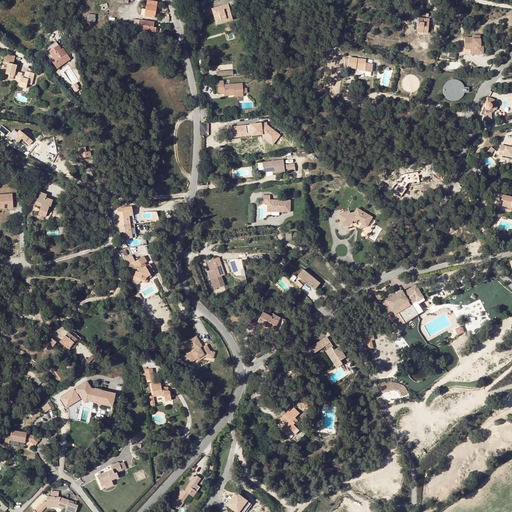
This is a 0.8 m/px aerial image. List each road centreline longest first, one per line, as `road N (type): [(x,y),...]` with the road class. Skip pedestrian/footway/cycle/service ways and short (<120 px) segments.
road 1 (track): [(511,367),(472,399),(399,437),(370,474),(327,488),(291,511)]
road 2 (residential): [(511,54),(474,101),(447,199),(410,267)]
road 3 (residential): [(410,267),(345,295),(240,376)]
road 4 (tertiary): [(240,376),(226,334),(182,283),(178,258),(190,194)]
road 5 (tertiary): [(190,194),(196,111),(171,0)]
road 6 (tertiary): [(142,511),(224,419),(240,376)]
road 7 (residential): [(107,202),(105,245),(35,266),(0,260)]
road 8 (track): [(427,511),(481,428),(511,409)]
road 9 (track): [(511,325),(429,391),(425,419)]
road 10 (unknown): [(63,474),(58,396),(95,374)]
